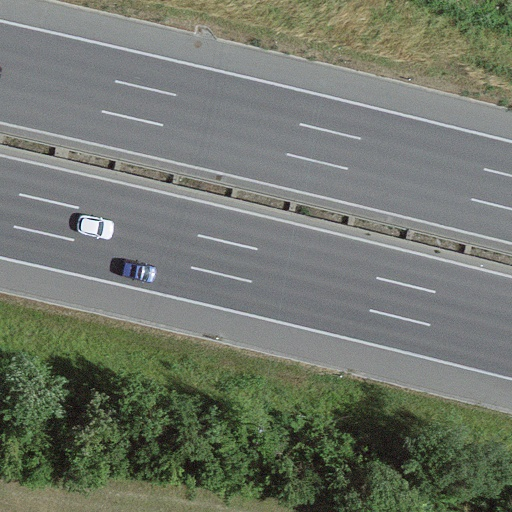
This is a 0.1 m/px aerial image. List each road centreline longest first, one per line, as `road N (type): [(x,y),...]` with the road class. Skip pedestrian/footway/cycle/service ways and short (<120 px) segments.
road 1 (motorway): [(0,208),(511,330)]
road 2 (motorway): [(511,193),(0,72)]
